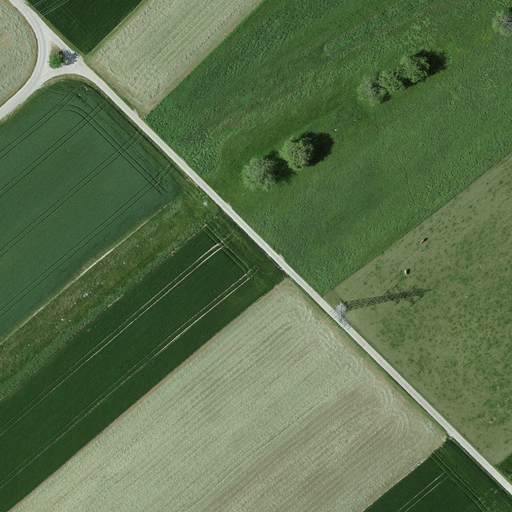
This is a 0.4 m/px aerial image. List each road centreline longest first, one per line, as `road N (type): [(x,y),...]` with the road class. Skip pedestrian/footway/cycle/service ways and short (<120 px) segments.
road 1 (track): [(41,30),(511,494)]
road 2 (tertiary): [(10,0),(41,30),(40,58),(27,89),(0,112)]
